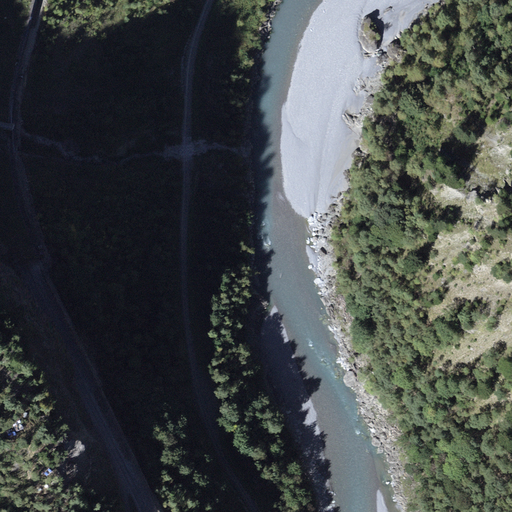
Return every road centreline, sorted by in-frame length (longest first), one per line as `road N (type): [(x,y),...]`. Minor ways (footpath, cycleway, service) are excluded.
road 1 (track): [(209,0),(190,44),(186,83),(184,314),(214,445),(255,511)]
road 2 (primary): [(0,183),(25,264),(150,511)]
